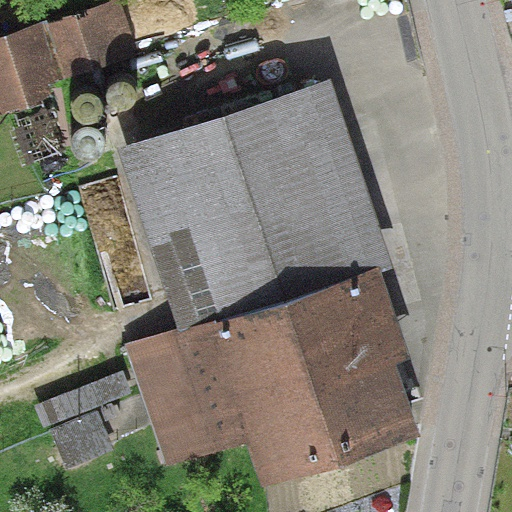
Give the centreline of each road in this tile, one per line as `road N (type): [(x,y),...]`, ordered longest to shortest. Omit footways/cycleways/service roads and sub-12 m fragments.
road 1 (tertiary): [(486,289),(487,141),(457,0)]
road 2 (tertiary): [(452,511),(486,289)]
